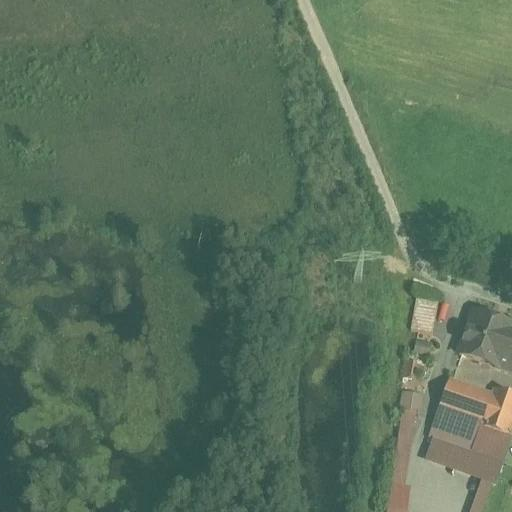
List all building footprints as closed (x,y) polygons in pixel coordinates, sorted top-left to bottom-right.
[(410,331),(432,335),(441,296),(418,291),(410,331)] [(511,329),(474,316),(459,357),(511,376),(511,329)] [(490,394),(448,380),(427,439),(434,442),(471,455),(480,430),(508,439),(511,427),(511,398),(491,391),(490,394)] [(401,393),(388,511),(410,511),(411,511),(406,511),(418,395),(401,393)] [(511,441),(508,439),(480,430),(471,455),(434,442),(426,463),(482,483),(472,511),(481,511),(490,487),(494,488),(511,441)]
